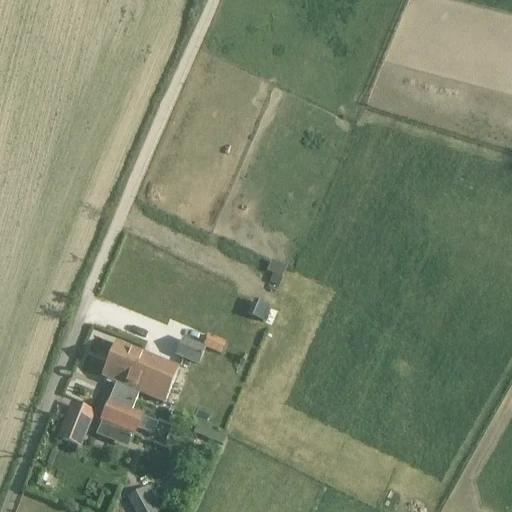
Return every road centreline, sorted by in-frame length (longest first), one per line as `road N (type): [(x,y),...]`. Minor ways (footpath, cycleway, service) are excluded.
road 1 (track): [(213,0),(84,307)]
road 2 (unclassified): [(6,511),(84,307)]
